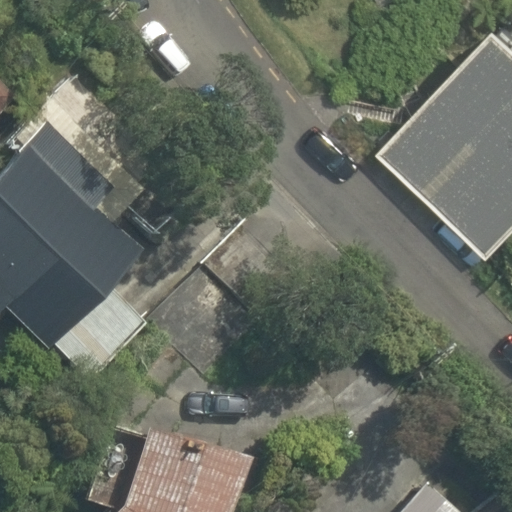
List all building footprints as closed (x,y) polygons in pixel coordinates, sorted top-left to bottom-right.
[(387,0),(391,8),(410,0),(387,0)] [(483,260),(511,229),(511,38),(496,23),(372,156),(483,260)] [(109,204),(28,124),(0,152),(0,336),(20,357),(122,254),(90,223),(109,204)] [(211,511),(220,466),(83,439),(65,511),(211,511)] [(466,511),(433,484),(409,511),(466,511)]
